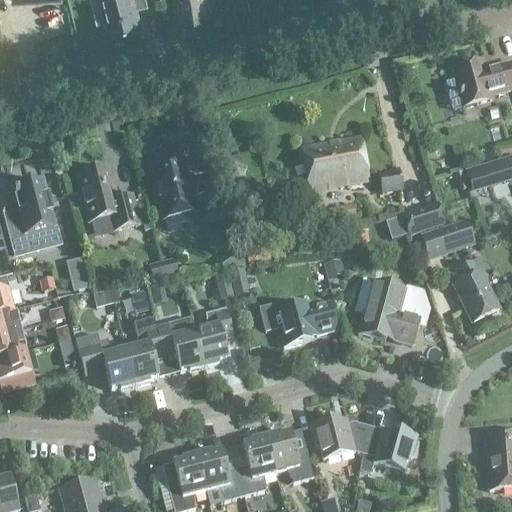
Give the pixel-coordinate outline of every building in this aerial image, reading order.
[(134,3),(133,0),(100,0),(105,17),(107,27),(138,20),(134,3)] [(172,0),(175,18),(206,14),(204,0),(172,0)] [(9,43),(28,41),(24,10),(5,13),(9,43)] [(452,73),(455,83),(447,85),(444,89),(450,112),(455,113),(492,104),(491,100),(511,94),(511,67),(484,75),(481,65),(452,73)] [(300,152),(308,196),(338,191),(343,190),(367,185),(359,141),(300,152)] [(215,165),(235,228),(250,224),(230,160),(215,165)] [(467,192),(469,192),(497,183),(501,195),(511,191),(511,177),(505,180),(499,160),(461,172),(467,192)] [(155,207),(158,207),(163,225),(195,216),(192,207),(210,202),(205,180),(194,183),(195,185),(187,186),(182,166),(149,174),(154,192),(151,193),(155,207)] [(131,200),(116,204),(108,173),(76,181),(88,227),(111,222),(114,235),(138,229),(131,200)] [(380,197),(385,196),(401,193),(398,174),(377,177),(380,197)] [(57,241),(51,217),(47,200),(47,201),(42,185),(13,192),(15,198),(12,199),(14,203),(16,203),(17,206),(15,207),(17,213),(17,214),(3,218),(3,216),(1,216),(12,259),(29,254),(28,249),(57,241)] [(437,206),(401,218),(402,220),(408,239),(408,240),(444,229),(437,206)] [(330,227),(355,223),(353,209),(328,213),(330,227)] [(408,239),(402,220),(385,226),(391,244),(408,239)] [(466,225),(420,240),(428,264),(474,249),(466,225)] [(340,264),(323,268),(326,282),(343,277),(340,264)] [(164,282),(176,279),(173,269),(168,266),(161,268),(164,282)] [(472,328),(498,313),(477,277),(475,278),(470,267),(454,276),(460,287),(451,291),(472,328)] [(153,285),(164,282),(161,268),(153,270),(150,275),(153,285)] [(0,282),(5,281),(11,279),(9,270),(0,272),(0,282)] [(235,301),(249,297),(243,275),(230,279),(235,301)] [(69,281),(72,295),(89,290),(86,277),(69,281)] [(226,277),(213,280),(219,303),(232,300),(226,277)] [(0,317),(14,314),(5,281),(0,282),(0,317)] [(366,319),(363,318),(357,338),(385,346),(386,343),(412,350),(420,322),(401,317),(403,312),(370,303),(366,319)] [(310,307),(277,315),(280,329),(278,330),(283,352),(311,345),(311,341),(337,335),(330,307),(311,312),(310,307)] [(194,335),(203,371),(227,365),(222,345),(232,343),(225,312),(204,318),(205,321),(204,333),(194,335)] [(0,339),(21,334),(16,313),(14,314),(0,317),(0,339)] [(203,371),(194,335),(182,339),(176,329),(176,326),(155,331),(163,361),(175,358),(179,377),(203,371)] [(124,354),(134,389),(157,383),(153,364),(163,361),(155,331),(135,336),(136,340),(135,351),(124,354)] [(0,362),(25,356),(25,355),(27,355),(21,334),(0,339),(0,362)] [(319,354),(346,346),(343,336),(316,344),(319,354)] [(134,389),(124,354),(113,357),(108,347),(107,344),(98,346),(96,338),(75,343),(77,352),(84,381),(105,376),(110,395),(134,389)] [(25,356),(0,362),(0,385),(3,398),(35,389),(32,377),(31,377),(25,356)] [(9,411),(43,401),(40,392),(6,402),(9,411)] [(362,458),(369,431),(353,426),(347,428),(346,424),(340,426),(339,422),(310,430),(316,451),(319,451),(323,465),(356,456),(362,458)] [(369,431),(362,458),(374,461),(372,467),(404,476),(408,462),(411,462),(417,441),(390,434),(389,436),(369,431)] [(511,437),(485,439),(487,468),(493,467),(492,463),(498,463),(499,467),(511,465),(511,437)] [(266,444),(275,479),(286,476),(291,484),(292,487),(313,482),(305,454),(295,457),(290,438),(266,444)] [(275,479),(266,444),(242,450),(247,470),(236,472),(244,500),(263,495),(263,493),(263,482),(275,479)] [(197,462),(206,497),(217,494),(223,504),(223,506),(244,500),(236,472),(225,475),(220,456),(197,462)] [(206,497),(197,462),(173,468),(178,488),(167,491),(172,511),(194,511),(194,500),(206,497)] [(511,492),(511,465),(499,467),(498,463),(492,463),(493,467),(487,468),(489,494),(511,492)] [(0,480),(0,511),(18,511),(9,478),(0,480)] [(63,511),(92,511),(102,510),(95,483),(59,493),(63,511)] [(336,511),(334,503),(320,506),(321,511),(336,511)]
